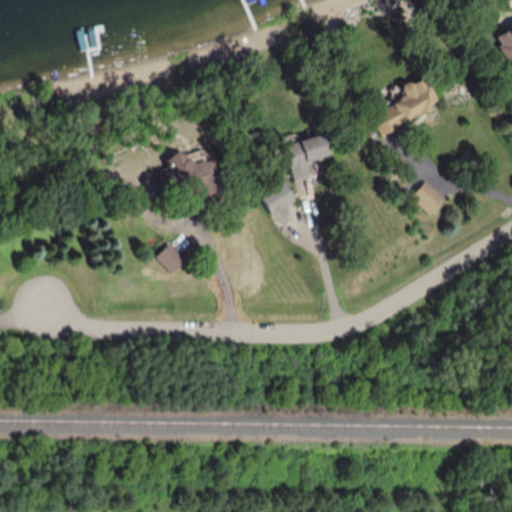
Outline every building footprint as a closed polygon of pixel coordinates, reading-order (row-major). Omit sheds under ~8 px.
[(511,27),(494,36),(506,63),(511,59),(511,27)] [(376,134),(438,109),(427,81),(365,106),(376,134)] [(330,158),(323,134),(281,146),(291,180),(310,174),(307,164),(330,158)] [(409,196),(430,216),(446,200),(425,180),(409,196)] [(185,261),(168,245),(154,259),(171,275),(185,261)]
